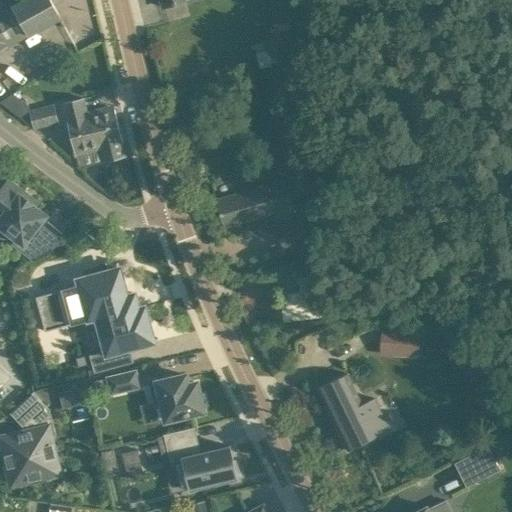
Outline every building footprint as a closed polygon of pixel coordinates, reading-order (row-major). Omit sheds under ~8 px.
[(0,50),(60,17),(50,0),(23,0),(0,13),(0,50)] [(188,0),(159,0),(163,10),(189,3),(188,0)] [(1,101),(1,102),(19,116),(25,114),(24,109),(8,96),(1,101)] [(84,98),(64,103),(76,151),(100,145),(104,161),(127,156),(115,109),(88,116),(84,98)] [(31,112),(34,126),(58,120),(55,106),(31,112)] [(25,245),(47,216),(35,207),(38,202),(22,190),(9,180),(2,189),(0,187),(0,235),(11,234),(25,245)] [(285,180),(236,194),(217,200),(224,226),(293,206),(285,180)] [(304,218),(276,226),(283,248),(310,240),(304,218)] [(25,252),(33,259),(54,247),(60,239),(44,227),(25,252)] [(138,308),(140,307),(135,292),(128,295),(120,267),(80,278),(81,284),(36,296),(46,331),(98,316),(131,307),(132,312),(139,310),(138,308)] [(326,275),(299,278),(300,291),(281,293),(284,321),(330,316),(326,275)] [(247,297),(231,305),(244,333),(260,326),(247,297)] [(280,302),(270,303),(272,320),(282,319),(280,302)] [(145,306),(140,307),(138,308),(139,310),(132,312),(131,307),(98,316),(108,349),(90,354),(95,372),(134,361),(130,348),(155,341),(145,306)] [(402,329),(383,328),(381,354),(400,355),(402,329)] [(79,366),(88,364),(85,355),(76,357),(79,366)] [(399,367),(403,404),(427,402),(423,364),(399,367)] [(110,395),(142,387),(137,367),(105,376),(110,395)] [(347,373),(336,379),(318,387),(348,449),(378,435),(347,373)] [(151,379),(156,403),(163,402),(167,419),(171,418),(172,421),(185,418),(185,414),(204,410),(203,406),(206,406),(203,394),(200,395),(197,382),(194,383),(194,385),(187,387),(185,378),(187,377),(186,374),(172,378),(171,374),(151,379)] [(63,408),(86,402),(82,386),(59,391),(63,408)] [(13,484),(52,474),(60,473),(51,438),(55,434),(49,409),(34,392),(35,391),(34,391),(11,412),(11,413),(12,412),(29,430),(2,437),(13,484)] [(194,427),(196,427),(196,426),(164,434),(165,434),(172,460),(184,457),(191,489),(238,478),(230,445),(200,452),(194,427)] [(489,446),(455,462),(467,486),(501,470),(489,446)] [(119,471),(114,448),(102,451),(107,474),(119,471)] [(188,504),(190,511),(209,511),(210,511),(207,499),(188,504)] [(452,511),(446,500),(429,508),(428,505),(414,511),(452,511)]
